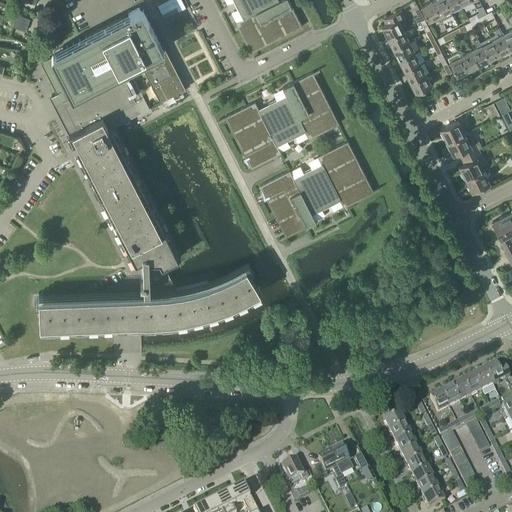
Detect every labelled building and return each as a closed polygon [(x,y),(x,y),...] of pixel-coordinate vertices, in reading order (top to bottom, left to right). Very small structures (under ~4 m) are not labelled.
[(235,23),(250,53),(302,27),(287,0),(280,0),(278,1),(277,0),(233,0),(243,19),(235,23)] [(442,0),(436,0),(431,3),(438,17),(449,12),(442,0)] [(456,0),(442,0),(449,12),(460,7),(456,0)] [(456,0),(460,7),(461,8),(472,2),(472,3),(477,0),(456,0)] [(431,3),(420,8),(428,22),(438,17),(431,3)] [(53,61),(44,66),(49,77),(51,80),(53,85),(57,92),(52,95),(60,110),(71,132),(69,134),(74,144),(107,127),(116,122),(145,107),(130,77),(144,69),(159,99),(160,99),(183,87),(164,49),(157,52),(154,47),(158,45),(157,43),(154,38),(157,36),(149,20),(143,9),(143,8),(142,8),(141,7),(140,7),(139,7),(139,8),(120,17),(112,21),(88,34),(52,52),(52,53),(51,53),(51,54),(51,55),(51,56),(51,57),(53,61)] [(419,20),(422,19),(418,9),(414,11),(419,20)] [(386,25),(381,27),(387,38),(403,30),(398,19),(403,16),(400,10),(383,19),(386,24),(386,25)] [(486,14),(484,15),(487,21),(494,17),(492,13),(491,12),(487,14),(486,14)] [(28,25),(30,20),(17,15),(14,21),(28,25)] [(484,15),(479,17),(482,23),(483,23),(487,21),(484,15)] [(478,18),(474,20),(477,26),(482,23),(479,17),(478,18)] [(424,31),(428,30),(423,20),(420,22),(424,31)] [(470,22),(468,23),(471,29),(477,26),(474,20),(470,22)] [(26,32),(28,25),(14,21),(12,27),(26,32)] [(468,23),(463,26),(466,31),(471,29),(468,23)] [(463,26),(457,29),(460,34),(465,32),(466,31),(463,26)] [(496,34),(490,37),(500,55),(501,56),(505,54),(506,52),(510,49),(503,35),(499,28),(494,30),(496,34)] [(455,30),(452,31),(455,37),(460,34),(457,29),(455,30)] [(511,29),(503,35),(510,49),(511,48),(511,29)] [(393,49),(409,41),(403,30),(387,38),(393,49)] [(430,43),(434,41),(429,31),(425,33),(430,43)] [(452,31),(447,34),(450,40),(455,37),(452,31)] [(442,37),(444,43),(450,40),(447,34),(442,37)] [(486,39),(480,43),(489,61),(491,61),(494,59),(495,57),(499,55),(500,55),(490,37),(486,39)] [(476,48),(470,51),(478,66),(480,67),(483,65),(484,63),(489,60),(489,61),(480,43),(477,39),(473,41),(476,48)] [(399,61),(415,53),(409,41),(393,49),(399,61)] [(436,54),(439,52),(435,43),(431,44),(436,54)] [(29,53),(30,47),(23,45),(21,51),(29,53)] [(478,66),(470,51),(460,56),(467,71),(478,66)] [(404,72),(420,64),(415,53),(399,61),(404,72)] [(458,53),(447,58),(449,62),(457,77),(467,71),(460,56),(458,53)] [(442,65),(445,63),(440,54),(437,55),(442,65)] [(410,83),(426,75),(420,64),(404,72),(410,83)] [(447,76),(451,74),(446,65),(443,67),(447,76)] [(313,73),(283,88),(287,96),(276,101),(259,110),(255,102),(225,118),(251,169),(281,154),(277,146),(305,131),(309,139),(339,124),(313,73)] [(416,94),(432,86),(426,75),(410,83),(416,94)] [(501,99),(495,102),(501,115),(510,110),(504,98),(501,99)] [(486,107),(484,107),(491,120),(499,116),(493,103),(486,107)] [(456,122),(441,130),(447,142),(465,133),(467,132),(470,131),(470,130),(469,130),(462,116),(463,115),(462,115),(455,119),(456,122)] [(118,139),(112,128),(109,130),(107,127),(74,144),(135,264),(142,260),(143,281),(140,281),(140,285),(143,285),(144,292),(154,291),(168,290),(176,289),(164,265),(179,258),(118,139)] [(448,143),(446,144),(449,149),(450,149),(453,155),(459,152),(462,158),(479,150),(482,148),(478,141),(474,144),(467,132),(465,133),(447,142),(448,143)] [(348,141),(318,157),(322,165),(294,179),(290,171),(260,186),(286,237),(316,222),(312,214),(340,200),(344,208),(374,193),(348,141)] [(483,170),(477,158),(482,156),(479,150),(462,158),(465,164),(458,167),(461,173),(462,172),(466,179),(483,170)] [(472,192),(490,183),(483,170),(466,179),(472,192)] [(511,245),(507,236),(511,233),(511,217),(510,213),(498,219),(498,220),(493,223),(492,222),(501,240),(499,241),(511,265),(511,245)] [(202,315),(218,310),(227,307),(232,305),(237,302),(246,298),(261,290),(247,267),(234,274),(222,280),(218,281),(209,284),(208,281),(194,285),(181,288),(176,289),(168,290),(154,291),(144,292),(139,292),(139,296),(125,296),(38,300),(39,327),(126,323),(155,322),(171,321),(187,318),(202,315)] [(510,377),(507,371),(503,363),(497,366),(496,364),(485,370),(493,386),(510,377)] [(482,391),(493,386),(485,370),(474,375),(482,391)] [(471,397),(482,391),(474,375),(463,381),(471,397)] [(460,402),(471,397),(463,381),(452,386),(460,402)] [(449,408),(460,402),(452,386),(441,391),(449,408)] [(439,413),(449,408),(441,391),(431,397),(439,413)] [(503,403),(511,398),(511,397),(510,394),(501,399),(503,403)] [(491,410),(500,405),(497,400),(488,405),(491,410)] [(508,418),(511,415),(511,401),(502,407),(508,418)] [(421,415),(425,413),(420,403),(416,406),(421,415)] [(481,414),(491,410),(488,405),(479,410),(481,414)] [(395,408),(381,415),(385,421),(384,422),(384,423),(387,428),(389,433),(405,425),(400,414),(399,414),(395,408)] [(469,421),(478,416),(476,412),(467,416),(469,421)] [(427,428),(431,426),(427,416),(422,419),(427,428)] [(460,425),(469,421),(467,416),(457,421),(460,425)] [(483,430),(487,428),(483,420),(479,422),(483,430)] [(475,421),(465,426),(468,431),(478,427),(475,421)] [(405,425),(389,433),(390,434),(392,438),(395,444),(411,436),(415,434),(409,423),(405,425)] [(444,427),(437,431),(440,435),(447,432),(456,427),(454,423),(444,427)] [(431,437),(436,435),(431,426),(427,428),(431,437)] [(478,427),(468,431),(471,437),(480,432),(478,427)] [(489,441),(493,439),(487,428),(483,430),(489,441)] [(480,432),(471,437),(473,442),(483,437),(480,432)] [(451,433),(441,438),(443,444),(454,438),(451,433)] [(411,436),(395,444),(395,445),(398,449),(400,455),(416,447),(415,444),(411,436)] [(483,437),(473,442),(476,448),(486,443),(483,437)] [(438,450),(442,447),(438,438),(433,440),(438,450)] [(454,438),(443,444),(446,449),(457,443),(454,438)] [(494,453),(499,450),(493,439),(489,441),(494,453)] [(457,443),(446,449),(449,454),(460,449),(457,443)] [(486,443),(476,448),(479,453),(488,448),(486,443)] [(341,447),(329,453),(341,476),(353,470),(348,462),(352,460),(349,454),(345,455),(341,447)] [(416,447),(400,455),(401,455),(402,458),(403,460),(406,466),(422,458),(416,447)] [(443,459),(447,457),(442,447),(438,450),(443,459)] [(460,449),(449,454),(452,460),(462,454),(460,449)] [(500,464),(504,461),(499,450),(494,453),(500,464)] [(320,464),(313,468),(319,479),(326,475),(326,473),(332,470),(337,479),(334,480),(339,489),(346,486),(341,476),(329,453),(318,459),(320,464)] [(462,454),(452,460),(454,465),(465,460),(462,454)] [(361,472),(367,469),(367,468),(360,455),(354,458),(361,472)] [(422,458),(406,466),(409,471),(411,477),(427,469),(427,468),(431,467),(425,456),(422,458)] [(295,460),(281,467),(289,483),(300,477),(302,481),(308,478),(305,473),(302,474),(295,460)] [(449,471),(453,469),(449,460),(444,462),(449,471)] [(465,460),(454,465),(457,470),(468,465),(465,460)] [(506,475),(510,473),(504,461),(500,464),(506,475)] [(468,465),(457,470),(460,476),(470,470),(468,465)] [(427,469),(411,477),(412,477),(414,482),(417,487),(433,479),(427,469)] [(453,481),(458,478),(453,469),(449,471),(453,481)] [(470,470),(460,476),(462,481),(473,476),(470,470)] [(473,476),(462,481),(465,486),(476,481),(473,476)] [(433,479),(417,487),(417,488),(420,493),(422,498),(441,489),(441,488),(436,478),(433,479)] [(476,481),(465,486),(468,492),(479,486),(476,481)] [(460,494),(465,491),(460,482),(455,484),(460,494)] [(243,487),(225,496),(232,508),(242,503),(247,511),(257,511),(249,496),(248,496),(247,494),(245,490),(243,487)] [(441,489),(422,498),(423,499),(425,504),(428,510),(444,501),(441,496),(446,493),(444,490),(443,488),(441,488),(441,489)] [(295,491),(290,494),(293,501),(299,498),(295,491)] [(225,496),(214,501),(219,511),(234,511),(232,508),(225,496)] [(219,511),(214,501),(204,507),(206,511),(219,511)]
